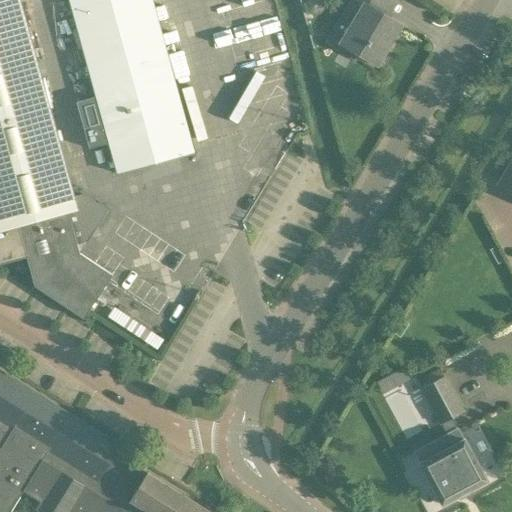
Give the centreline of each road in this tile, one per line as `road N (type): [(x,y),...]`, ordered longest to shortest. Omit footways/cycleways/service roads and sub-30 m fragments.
road 1 (unclassified): [(244,450),(248,396),(485,0)]
road 2 (unknown): [(38,0),(73,131),(91,166),(144,211),(233,238)]
road 3 (unclassified): [(244,450),(164,435),(0,312)]
road 4 (unknown): [(233,238),(181,0)]
road 5 (unknown): [(242,279),(305,175)]
